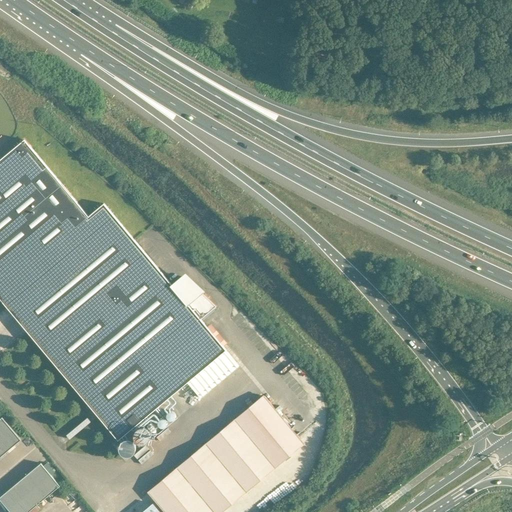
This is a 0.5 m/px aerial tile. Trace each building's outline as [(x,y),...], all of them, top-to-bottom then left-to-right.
[(0,298),(118,440),(187,382),(200,398),(239,366),(226,350),(201,319),(217,306),(187,277),(174,288),(104,203),(89,216),(24,140),(0,159),(0,298)] [(265,396),(236,420),(275,467),(304,443),(297,435),(265,396)] [(0,417),(0,456),(21,439),(2,416),(0,417)] [(0,497),(0,499),(10,511),(28,511),(60,486),(41,463),(0,497)] [(160,511),(153,503),(142,511),(160,511)]
